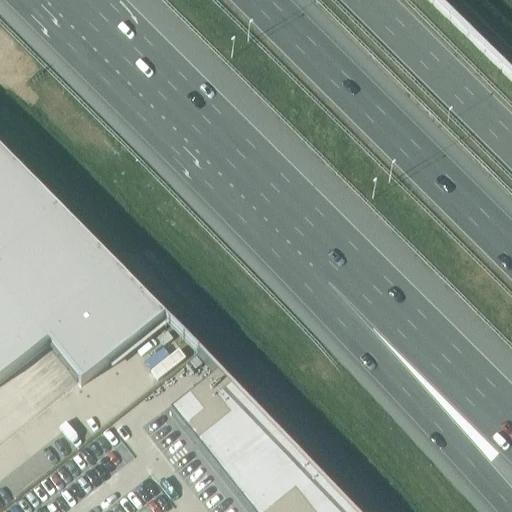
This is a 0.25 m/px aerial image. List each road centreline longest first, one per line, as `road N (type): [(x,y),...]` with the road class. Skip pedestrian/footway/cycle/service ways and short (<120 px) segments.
road 1 (motorway): [(74,0),(347,269)]
road 2 (motorway): [(511,254),(253,0)]
road 3 (motorway): [(347,269),(479,474),(511,510)]
road 4 (motorway): [(347,269),(511,435)]
road 5 (motorway): [(511,146),(365,0)]
